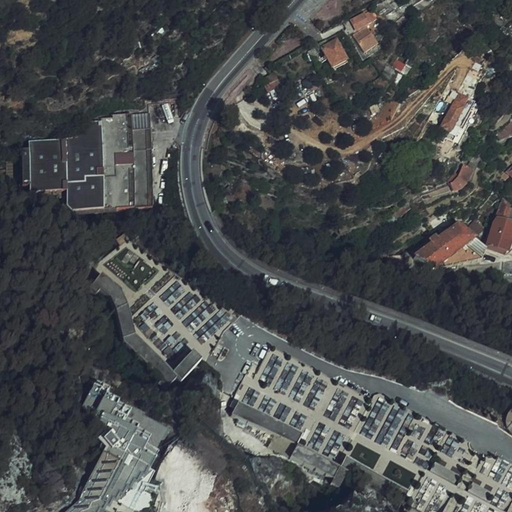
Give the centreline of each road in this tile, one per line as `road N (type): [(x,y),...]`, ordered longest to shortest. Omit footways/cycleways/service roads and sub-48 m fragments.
road 1 (primary): [(511,377),(278,288),(234,265),(208,236),(189,178),(200,115),(298,0)]
road 2 (unclassified): [(511,450),(263,331)]
